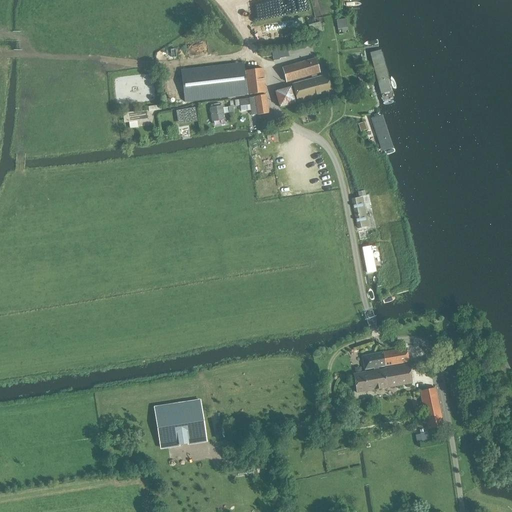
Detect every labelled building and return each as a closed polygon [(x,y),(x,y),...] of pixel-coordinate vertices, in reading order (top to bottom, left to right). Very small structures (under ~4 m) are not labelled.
[(338,28),(348,27),(347,17),(337,18),(338,28)] [(320,21),(308,24),(311,34),(322,31),(320,21)] [(261,52),(261,58),(272,56),(273,61),(279,60),(279,58),(288,56),(287,48),(272,51),(271,50),(261,52)] [(382,51),(369,54),(379,93),(392,89),(382,51)] [(320,73),(315,57),(282,67),(286,83),(320,73)] [(263,68),(244,70),(243,62),(236,63),(240,95),(247,95),(266,93),(263,68)] [(184,102),(240,95),(236,63),(233,64),(181,70),(184,102)] [(331,92),(326,75),(293,84),(298,101),(314,97),(315,98),(317,99),(320,98),(321,98),(322,96),(322,95),(331,92)] [(290,87),(275,92),(279,107),(295,102),(290,87)] [(254,96),(257,114),(257,115),(268,113),(265,94),(254,96)] [(254,96),(248,98),(248,99),(239,99),(240,105),(249,104),(251,115),(257,114),(254,96)] [(212,122),(224,119),(222,105),(209,108),(212,122)] [(195,108),(176,111),(177,114),(178,124),(188,123),(197,121),(195,108)] [(147,110),(123,113),(124,123),(149,119),(147,110)] [(381,114),(370,118),(381,151),(392,148),(381,114)] [(364,122),(358,124),(361,132),(367,130),(364,122)] [(362,197),(350,199),(357,229),(368,227),(362,197)] [(370,253),(363,254),(366,268),(373,267),(370,253)] [(406,348),(361,356),(364,371),(409,363),(406,348)] [(409,364),(352,374),(356,394),(412,384),(409,364)] [(435,388),(419,391),(428,429),(443,426),(435,388)] [(200,399),(153,407),(160,446),(160,449),(180,446),(179,445),(187,444),(188,445),(207,442),(200,399)] [(422,443),(432,441),(429,431),(425,432),(424,429),(419,430),(422,443)]
